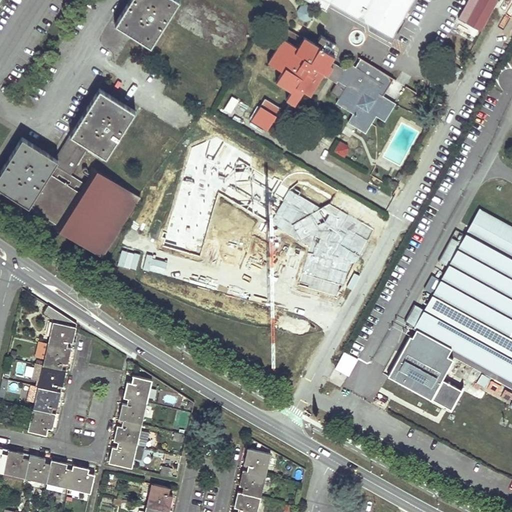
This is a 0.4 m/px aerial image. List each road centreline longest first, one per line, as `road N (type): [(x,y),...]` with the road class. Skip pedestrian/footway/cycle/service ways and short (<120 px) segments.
road 1 (unclassified): [(499,26),(279,429)]
road 2 (residential): [(113,0),(44,118),(28,119),(0,103)]
road 3 (secondary): [(130,340),(279,429)]
road 4 (secondary): [(130,340),(24,260)]
road 5 (secondary): [(16,272),(130,340)]
road 6 (unknown): [(75,70),(188,122)]
